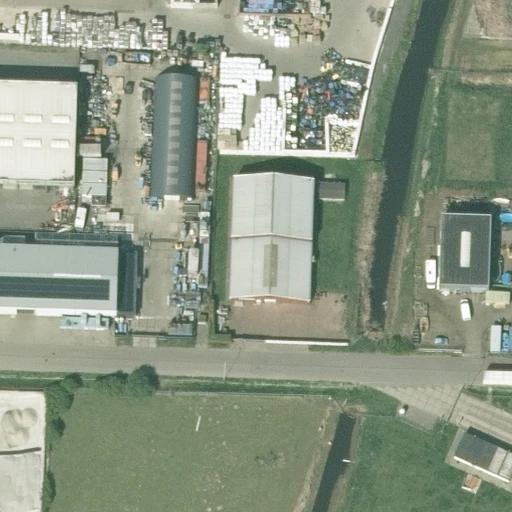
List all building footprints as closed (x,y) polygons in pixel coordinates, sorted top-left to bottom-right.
[(160,78),(156,198),(196,200),(200,79),(160,78)] [(77,93),(0,90),(0,189),(74,191),(77,93)] [(233,182),(229,302),(309,305),(313,185),(233,182)] [(343,203),(343,186),(318,186),(317,202),(343,203)] [(490,223),(440,221),(438,292),(488,294),(490,223)] [(0,253),(0,315),(117,319),(119,257),(0,253)] [(198,317),(198,325),(206,325),(206,317),(198,317)] [(507,484),(511,473),(511,457),(464,436),(453,460),(507,484)]
